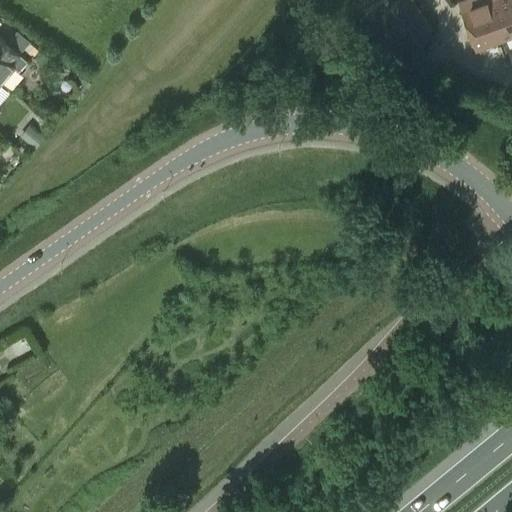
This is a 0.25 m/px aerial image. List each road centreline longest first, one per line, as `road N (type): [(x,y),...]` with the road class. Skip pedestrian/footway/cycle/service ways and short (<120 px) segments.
road 1 (residential): [(511,214),(410,141),(320,123),(257,130),(198,152),(0,288)]
road 2 (motorway): [(511,436),(419,511)]
